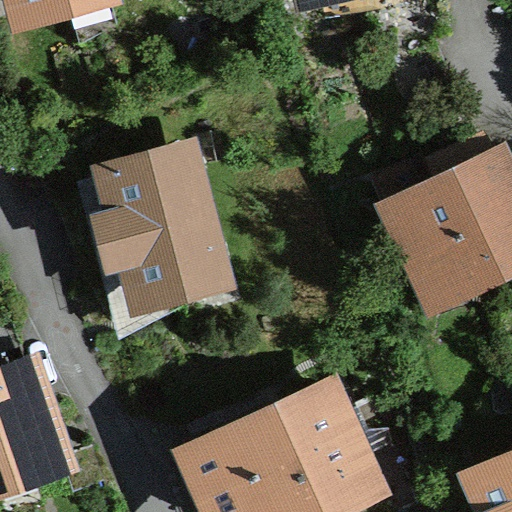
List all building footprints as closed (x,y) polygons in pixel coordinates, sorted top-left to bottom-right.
[(67,0),(21,0),(24,11),(67,0)] [(432,293),(511,253),(511,206),(478,139),(435,159),(450,189),(433,198),(416,164),(378,182),(432,293)] [(218,274),(186,155),(90,180),(121,299),(218,274)] [(28,371),(0,380),(0,477),(58,458),(28,371)] [(193,448),(221,511),(272,511),(295,502),(299,511),(329,511),(347,504),(341,493),(371,479),(332,392),(234,435),(232,430),(193,448)] [(511,511),(511,465),(480,479),(493,511),(511,511)]
